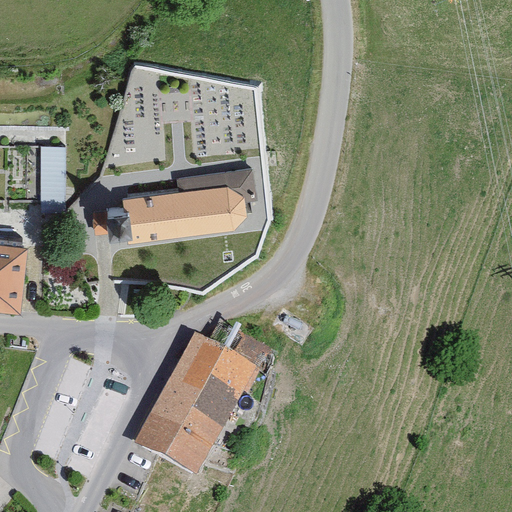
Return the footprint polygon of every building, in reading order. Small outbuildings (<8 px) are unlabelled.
[(44,146),(45,210),(69,210),(68,145),(44,146)] [(119,243),(225,230),(233,216),(232,202),(244,200),(240,168),(167,177),(169,190),(113,197),(114,207),(93,210),(96,233),(117,231),(119,243)] [(17,243),(0,241),(0,311),(10,313),(17,243)] [(117,271),(137,283),(150,260),(129,249),(117,271)] [(199,350),(183,341),(124,447),(184,481),(243,375),(252,380),(264,359),(210,329),(199,350)]
